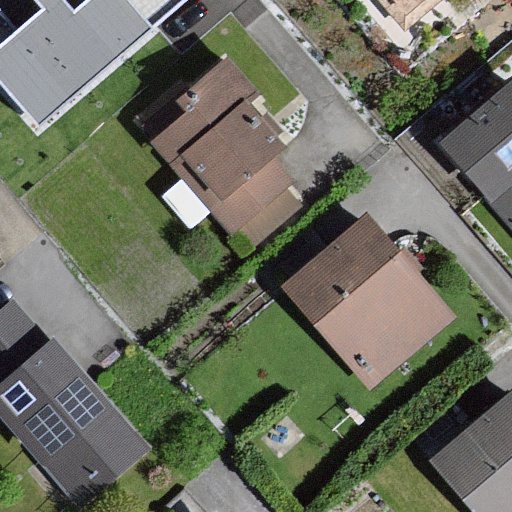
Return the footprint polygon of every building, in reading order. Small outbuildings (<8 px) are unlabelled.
[(0,0),(0,70),(36,113),(169,0),(0,0)] [(418,0),(382,0),(399,18),(418,0)] [(511,70),(439,127),(511,219),(511,70)] [(233,77),(143,136),(240,251),(307,183),(233,77)] [(456,324),(366,223),(289,291),(368,397),(456,324)] [(18,301),(0,315),(0,420),(72,511),(79,511),(145,460),(18,301)] [(511,511),(511,396),(436,458),(482,511),(511,511)]
